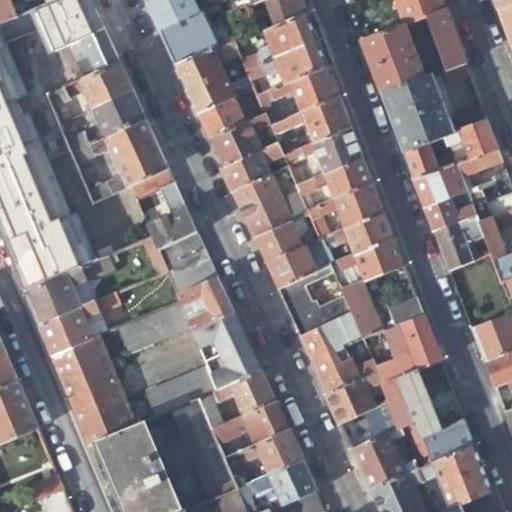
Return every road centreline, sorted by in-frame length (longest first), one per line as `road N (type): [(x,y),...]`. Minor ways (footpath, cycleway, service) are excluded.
road 1 (residential): [(347,511),(112,0)]
road 2 (residential): [(321,0),(511,502)]
road 3 (residential): [(90,511),(0,294)]
road 4 (residential): [(464,0),(511,127)]
